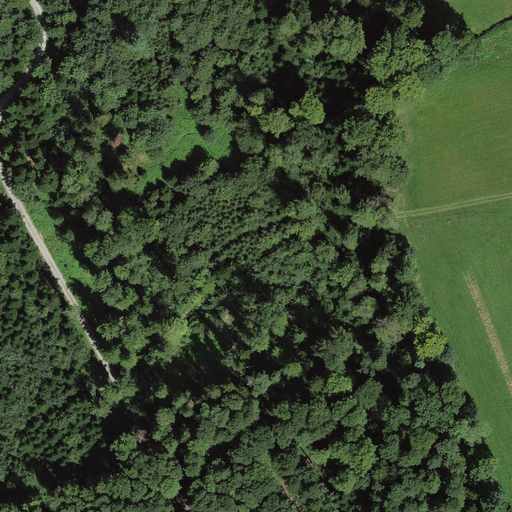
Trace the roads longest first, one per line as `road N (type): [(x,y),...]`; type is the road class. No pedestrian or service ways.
road 1 (track): [(112,375),(227,294),(297,232),(511,194)]
road 2 (track): [(0,167),(188,511)]
road 3 (track): [(32,0),(44,29),(35,66),(0,104)]
